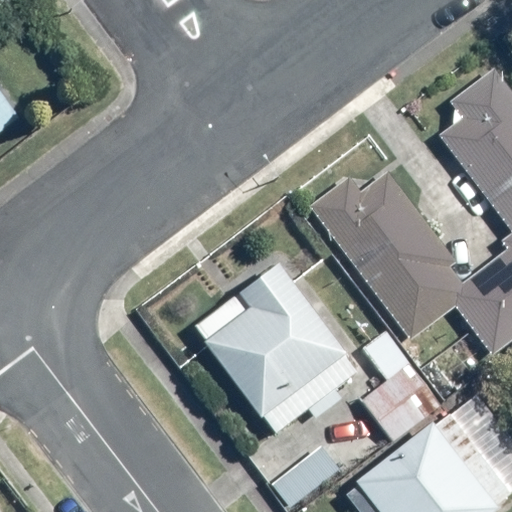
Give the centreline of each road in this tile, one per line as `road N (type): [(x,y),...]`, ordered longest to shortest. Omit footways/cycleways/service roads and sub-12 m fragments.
road 1 (residential): [(242,96),(0,290)]
road 2 (residential): [(156,511),(0,308)]
road 3 (residential): [(373,0),(242,96)]
road 4 (residential): [(242,96),(168,0)]
